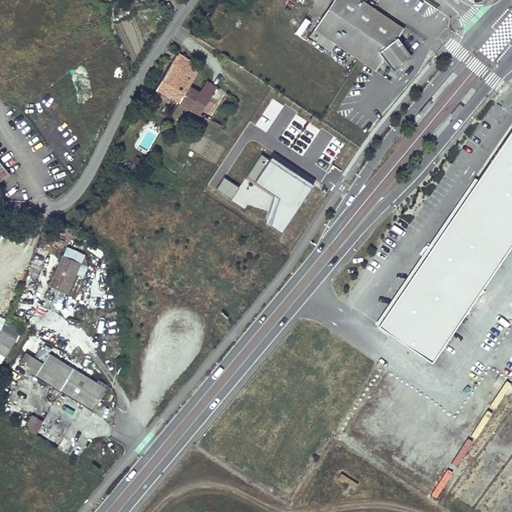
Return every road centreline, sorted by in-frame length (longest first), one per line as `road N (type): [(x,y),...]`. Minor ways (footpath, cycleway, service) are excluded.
road 1 (secondary): [(486,24),(366,170),(338,226),(99,511)]
road 2 (secondary): [(308,292),(511,55)]
road 3 (residential): [(0,204),(61,205),(77,192),(154,54),(194,0)]
road 4 (residential): [(308,292),(439,380),(511,269)]
road 5 (secondary): [(123,511),(308,292)]
road 6 (track): [(283,511),(216,487),(193,487),(154,511)]
